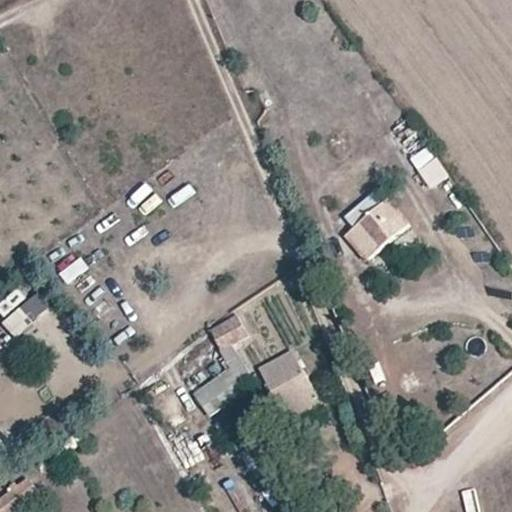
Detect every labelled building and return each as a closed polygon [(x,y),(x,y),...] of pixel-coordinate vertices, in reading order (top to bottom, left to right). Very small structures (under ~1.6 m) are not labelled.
[(429,146),(410,159),(431,191),(451,178),(429,146)] [(238,215),(247,196),(235,191),(226,210),(238,215)] [(384,205),(378,197),(348,223),(355,230),(376,212),(384,205)] [(412,225),(390,200),(384,205),(376,212),(347,237),(369,262),(412,225)] [(289,280),(239,306),(257,341),(280,329),(291,350),(318,336),(289,280)] [(0,310),(0,320),(15,340),(35,324),(24,310),(38,297),(30,286),(0,310)] [(249,336),(238,317),(213,332),(223,351),(233,345),(249,336)] [(252,379),(233,345),(223,351),(220,353),(230,370),(232,375),(237,383),(239,386),(252,379)] [(315,388),(300,360),(266,377),(281,405),(315,388)] [(230,370),(196,394),(204,406),(237,383),(232,375),(230,370)] [(239,386),(237,383),(204,406),(210,414),(242,392),(239,386)] [(322,404),(315,388),(281,405),(288,421),(322,404)] [(452,448),(476,429),(465,416),(442,435),(452,448)] [(422,448),(414,425),(397,432),(406,456),(422,448)] [(0,511),(15,511),(40,492),(30,480),(0,503),(0,511)]
